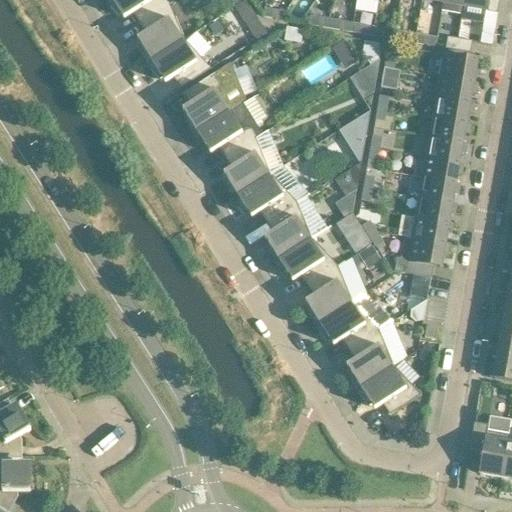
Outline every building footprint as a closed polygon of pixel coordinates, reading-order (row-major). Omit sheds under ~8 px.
[(124,19),(133,14),(134,13),(141,23),(170,5),(165,0),(106,0),(105,1),(118,16),(121,14),(124,19)] [(462,21),(464,6),(465,0),(444,0),(444,2),(442,11),(462,14),(461,20),(462,21)] [(486,12),(498,14),(500,0),(465,0),(464,6),(462,21),(484,24),(486,12)] [(138,46),(146,65),(184,40),(170,5),(141,23),(147,33),(137,40),(140,45),(138,46)] [(264,9),(263,17),(284,21),(286,12),(264,9)] [(256,17),(246,24),(257,41),(267,34),(256,17)] [(311,17),(309,26),(330,29),(332,21),(311,17)] [(353,24),(332,21),(330,29),(351,33),(353,24)] [(353,24),(351,33),(372,37),(374,28),(353,24)] [(288,28),(285,41),(302,44),(304,31),(288,28)] [(372,37),(393,40),(395,32),(374,28),(372,37)] [(395,32),(393,40),(414,44),(416,35),(395,32)] [(437,39),(416,35),(414,44),(436,48),(437,39)] [(470,54),(472,42),(448,38),(446,49),(470,54)] [(178,89),(179,90),(211,69),(184,40),(146,65),(159,80),(162,78),(165,83),(176,77),(182,86),(178,89)] [(365,42),(363,53),(371,66),(380,61),(383,45),(365,42)] [(308,82),(345,72),(339,53),(303,63),(308,82)] [(445,55),(441,79),(473,84),(473,83),(475,74),(480,75),(483,62),(445,55)] [(385,69),(394,70),(396,57),(387,56),(385,69)] [(231,64),(182,95),(183,96),(187,94),(193,104),(191,105),(182,110),(186,116),(183,117),(191,136),(243,103),(246,100),(245,97),(234,71),(231,64)] [(385,69),(382,81),(381,88),(396,91),(399,72),(394,71),(394,70),(385,69)] [(441,79),(437,99),(470,104),(470,103),(471,94),(477,95),(479,84),(473,83),(473,84),(441,79)] [(389,99),(380,97),(378,109),(387,111),(389,99)] [(437,99),(433,119),(466,124),(468,114),(473,115),(475,104),(470,103),(470,104),(437,99)] [(243,103),(191,136),(205,151),(207,149),(211,154),(219,149),(221,148),(227,158),(264,135),(257,125),(244,105),(243,103)] [(385,123),(387,111),(378,109),(375,121),(385,123)] [(371,111),(339,132),(359,164),(362,162),(371,111)] [(433,119),(430,139),(463,145),(463,144),(464,134),(470,135),(472,124),(466,124),(433,119)] [(232,169),(224,174),(227,179),(224,181),(232,200),(284,167),(269,131),(264,135),(227,158),(234,168),(232,169)] [(373,137),(370,149),(380,151),(382,139),(373,137)] [(430,139),(426,159),(459,165),(459,164),(461,155),(466,155),(468,145),(463,144),(463,145),(430,139)] [(380,151),(370,149),(368,161),(378,163),(380,151)] [(426,159),(423,179),(456,185),(456,184),(457,175),(463,176),(465,165),(459,164),(459,165),(426,159)] [(284,167),(232,200),(246,215),(248,213),(252,218),(260,213),(262,212),(268,222),(307,197),(310,195),(284,167)] [(375,179),(366,177),(363,189),(373,191),(375,179)] [(423,179),(419,199),(452,205),(452,204),(454,195),(459,196),(461,185),(456,184),(456,185),(423,179)] [(370,203),(373,191),(363,189),(361,201),(370,203)] [(273,233),(264,238),(268,243),(265,245),(273,264),(312,239),(328,229),(307,197),(268,222),(275,232),(273,233)] [(419,199),(416,220),(449,225),(449,224),(450,215),(456,216),(457,205),(452,204),(452,205),(419,199)] [(416,220),(412,240),(445,245),(445,244),(447,235),(452,236),(454,225),(449,224),(449,225),(416,220)] [(362,227),(369,237),(376,232),(370,222),(362,227)] [(376,232),(369,237),(376,248),(384,243),(376,232)] [(365,233),(355,240),(362,251),(372,244),(365,233)] [(397,259),(394,273),(431,279),(432,279),(434,267),(441,268),(443,258),(448,258),(450,245),(445,244),(445,245),(412,240),(405,238),(400,260),(397,259)] [(293,282),(301,277),(303,276),(309,286),(338,267),(312,239),(273,264),(287,279),(289,277),(293,282)] [(373,247),(362,254),(371,268),(382,260),(373,247)] [(306,309),(314,328),(353,303),(338,267),(309,286),(316,296),(306,302),(309,307),(306,309)] [(414,277),(410,296),(426,298),(429,280),(414,277)] [(500,316),(506,316),(511,316),(511,296),(509,296),(507,306),(502,305),(500,316)] [(411,311),(410,318),(415,323),(423,322),(426,301),(411,311)] [(334,346),(342,341),(344,340),(350,350),(379,331),(353,303),(314,328),(328,343),(330,341),(334,346)] [(497,335),(502,336),(511,337),(511,316),(506,316),(504,326),(499,325),(497,335)] [(435,341),(437,330),(427,328),(425,339),(435,341)] [(347,373),(355,392),(394,367),(379,331),(350,350),(357,360),(347,366),(350,371),(347,373)] [(495,345),(493,356),(499,357),(499,356),(511,358),(511,337),(502,336),(500,346),(495,345)] [(511,358),(499,356),(499,357),(497,366),(492,365),(489,378),(511,382),(511,358)] [(375,410),(383,405),(385,403),(391,413),(387,415),(388,417),(421,396),(394,367),(355,392),(369,407),(371,405),(375,410)] [(0,405),(0,460),(23,460),(23,459),(22,459),(22,441),(20,437),(28,433),(31,431),(30,429),(28,426),(17,408),(11,412),(5,403),(0,405)] [(488,426),(474,424),(470,450),(483,452),(480,473),(479,473),(479,474),(502,478),(509,434),(488,430),(488,426)] [(400,430),(399,438),(408,440),(410,432),(400,430)] [(511,430),(510,430),(509,434),(502,478),(511,480),(511,430)] [(30,467),(4,467),(4,470),(0,469),(0,509),(5,511),(10,511),(18,498),(18,493),(27,493),(31,493),(31,491),(31,487),(30,467)]
